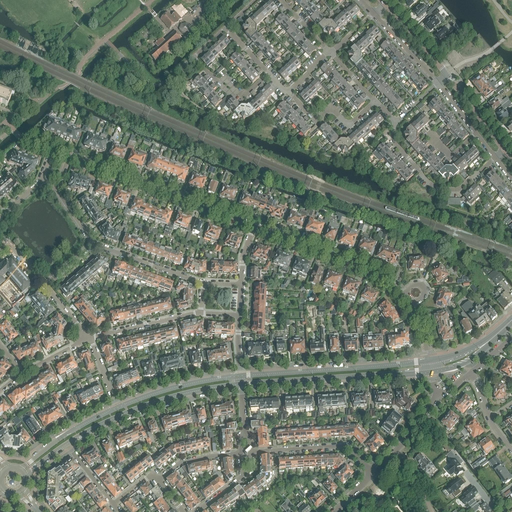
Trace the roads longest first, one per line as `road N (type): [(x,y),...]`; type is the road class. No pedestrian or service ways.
road 1 (residential): [(254,226),(68,155)]
road 2 (tertiary): [(240,384),(430,372)]
road 3 (tertiary): [(428,360),(240,375)]
road 4 (tertiary): [(66,444),(134,409),(240,384)]
road 5 (residential): [(403,295),(373,272),(254,226)]
road 6 (residential): [(396,122),(392,141),(435,189),(457,190),(494,157)]
road 7 (residential): [(251,452),(346,446),(373,474)]
road 8 (tertiary): [(240,375),(117,407)]
